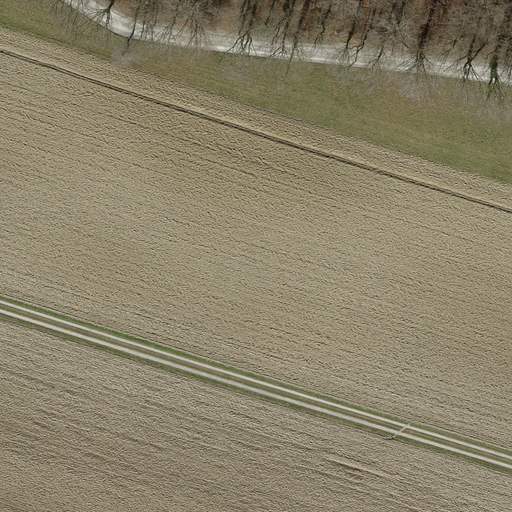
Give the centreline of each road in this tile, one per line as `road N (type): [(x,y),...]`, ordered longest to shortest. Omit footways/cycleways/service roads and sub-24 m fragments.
road 1 (track): [(0,297),(511,459)]
road 2 (track): [(511,81),(175,41),(74,0)]
